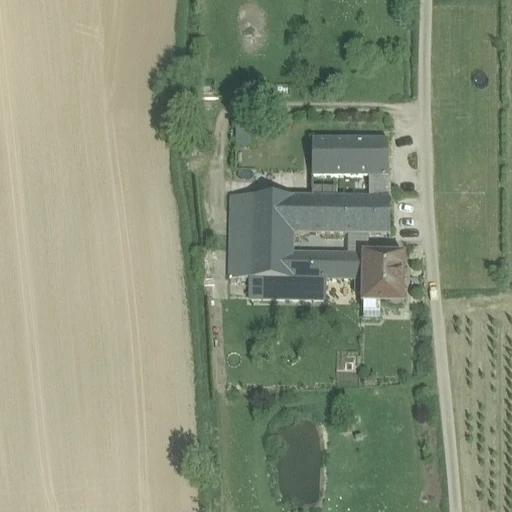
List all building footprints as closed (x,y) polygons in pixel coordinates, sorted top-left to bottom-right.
[(401,23),(392,23),(392,40),(401,40),(401,23)] [(237,117),(236,148),(250,148),(251,117),(237,117)] [(388,143),(312,143),(312,179),(371,179),(389,179),(388,143)] [(389,179),(371,179),(371,201),(389,201),(389,179)] [(252,199),(231,199),(229,281),(250,281),(252,199)] [(294,200),(252,199),(250,281),(292,282),(293,256),(293,236),(294,200)] [(371,201),(294,200),(293,236),(390,237),(389,201),(371,201)] [(363,258),(293,256),(292,282),(326,283),(328,283),(356,283),(356,296),(362,296),(363,258)] [(405,258),(363,258),(362,296),(362,308),(404,308),(405,258)] [(292,282),(250,281),(249,302),(325,302),(326,283),(292,282)]
